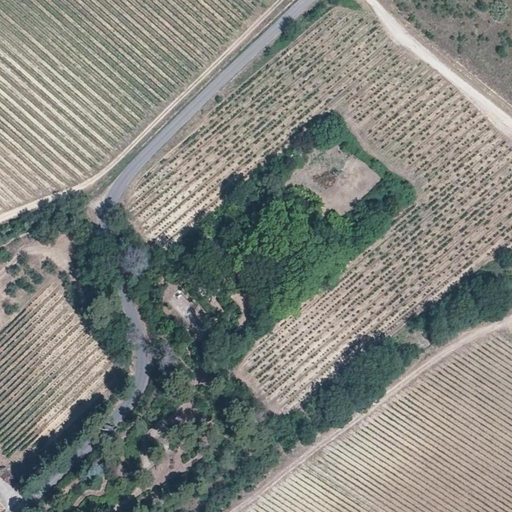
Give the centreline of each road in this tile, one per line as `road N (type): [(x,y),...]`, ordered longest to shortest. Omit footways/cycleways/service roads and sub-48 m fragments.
road 1 (tertiary): [(21,511),(100,440),(141,389),(150,363),(147,309),(110,231),(110,200),(148,146),(308,0)]
road 2 (track): [(0,220),(85,184),(281,0)]
road 3 (track): [(511,300),(228,511)]
road 4 (track): [(369,0),(511,128)]
